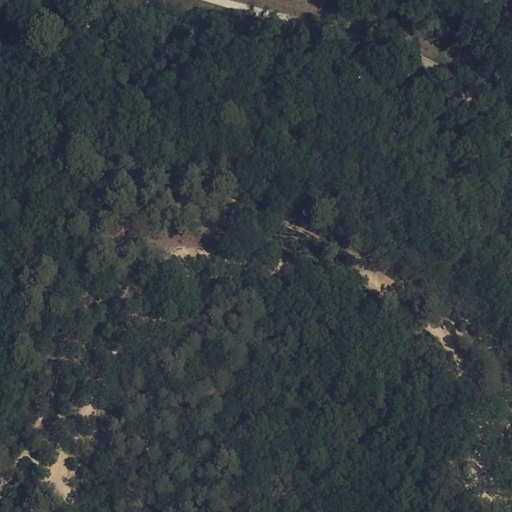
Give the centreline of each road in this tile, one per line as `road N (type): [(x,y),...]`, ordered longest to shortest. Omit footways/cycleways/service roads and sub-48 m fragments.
road 1 (track): [(40,511),(102,357),(161,279),(194,261),(250,260),(389,276),(461,365),(473,392),(480,494),(511,504)]
road 2 (track): [(511,128),(459,69),(372,29),(247,0)]
